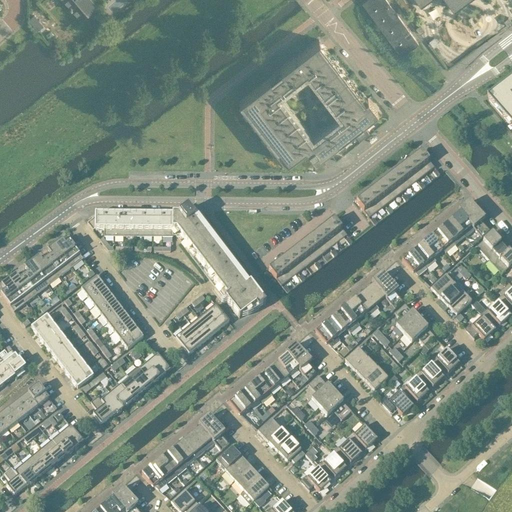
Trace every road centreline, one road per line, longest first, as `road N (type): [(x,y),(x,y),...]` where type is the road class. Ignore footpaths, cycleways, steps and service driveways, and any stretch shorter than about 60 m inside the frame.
road 1 (tertiary): [(332,188),(106,186),(76,203)]
road 2 (tertiary): [(76,203),(295,200),(332,188)]
road 3 (residential): [(166,348),(65,210)]
road 4 (residential): [(416,122),(511,231)]
road 5 (tertiary): [(416,122),(326,16)]
road 6 (residential): [(83,413),(0,302)]
road 7 (residential): [(402,440),(313,343)]
road 8 (residential): [(314,511),(225,414)]
road 9 (residential): [(482,365),(399,270)]
